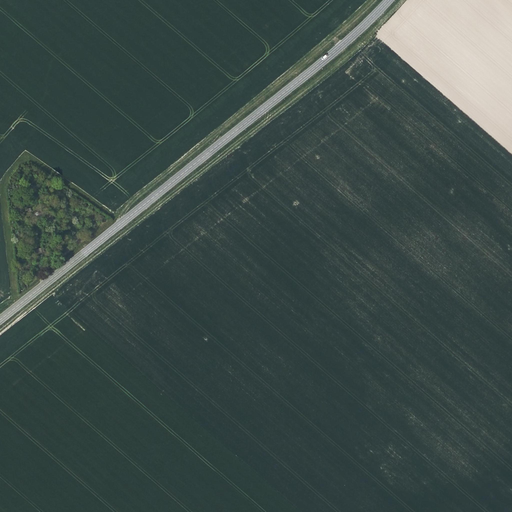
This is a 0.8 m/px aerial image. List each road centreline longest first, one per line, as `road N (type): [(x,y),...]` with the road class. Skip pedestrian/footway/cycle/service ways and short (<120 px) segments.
road 1 (track): [(372,0),(118,213),(30,157),(20,159),(2,189),(13,291),(0,308)]
road 2 (track): [(0,333),(373,34),(404,0)]
road 3 (secondary): [(0,320),(388,0)]
